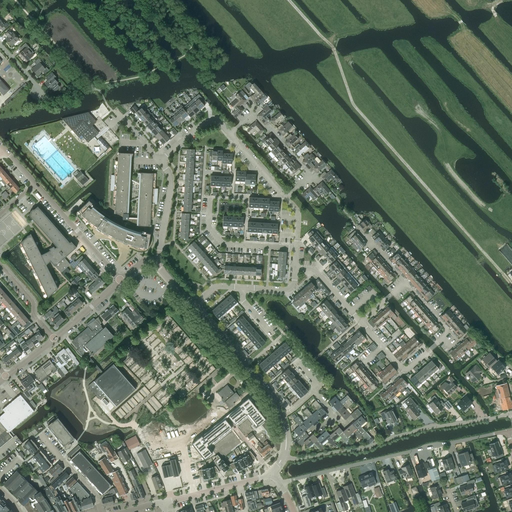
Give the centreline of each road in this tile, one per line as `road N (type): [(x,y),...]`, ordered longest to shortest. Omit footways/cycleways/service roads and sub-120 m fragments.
road 1 (track): [(290,0),(332,45),(354,106),(511,284)]
road 2 (unclassified): [(278,483),(505,431)]
road 3 (unclassified): [(511,413),(283,457)]
road 4 (residential): [(284,197),(310,175),(271,128),(253,114),(229,134)]
road 5 (tertiary): [(120,281),(34,183)]
road 6 (residential): [(295,248),(221,243),(208,227),(209,196)]
road 7 (residential): [(180,445),(219,410),(206,395),(243,363)]
